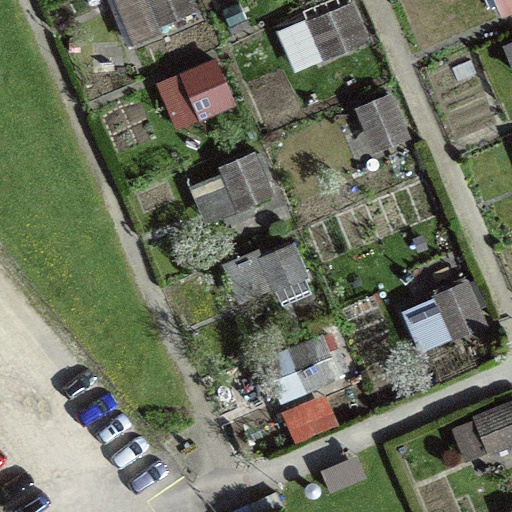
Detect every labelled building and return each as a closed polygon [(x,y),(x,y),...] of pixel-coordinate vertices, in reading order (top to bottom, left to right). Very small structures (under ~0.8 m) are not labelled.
[(108,0),(128,44),(164,28),(161,22),(199,6),(196,0),(108,0)] [(371,40),(354,0),(347,0),(281,28),(298,70),(371,40)] [(511,8),(511,0),(486,0),(491,10),(499,6),(502,13),(511,8)] [(229,28),(248,20),(239,1),(221,9),(229,28)] [(511,36),(502,41),(511,64),(511,36)] [(237,101),(216,52),(152,80),(174,129),(237,101)] [(373,149),(411,134),(392,89),(355,104),(373,149)] [(215,159),(219,170),(189,182),(205,223),(253,204),(252,200),(274,191),(269,178),(274,176),(262,147),(256,150),(255,146),(250,148),(249,145),(215,159)] [(313,217),(358,198),(351,182),(306,201),(313,217)] [(309,273),(294,238),(261,253),(258,244),(223,260),(239,297),(269,284),(271,289),(276,287),(280,297),(303,287),(299,277),(309,273)] [(468,279),(457,253),(425,267),(435,290),(431,291),(432,294),(402,307),(419,348),(452,335),(452,337),(487,322),(480,305),(486,302),(475,276),(468,279)] [(261,355),(280,399),(296,392),(300,401),(327,389),(323,379),(346,369),(330,333),(324,335),(322,329),(261,355)] [(511,442),(511,395),(473,411),(474,415),(452,424),(466,460),(511,442)] [(367,476),(357,452),(322,467),(332,491),(367,476)] [(311,494),(315,494),(319,492),(320,488),(320,484),(318,480),(314,478),(310,479),(306,481),(305,485),(305,489),(307,492),(311,494)]
